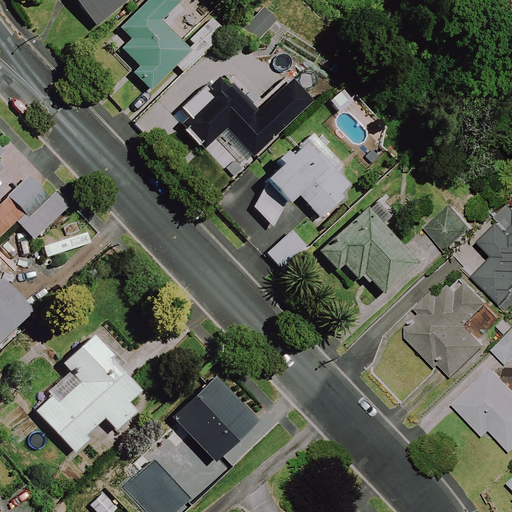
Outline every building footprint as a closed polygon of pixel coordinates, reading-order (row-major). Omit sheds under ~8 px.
[(71,0),(94,27),(127,0),(71,0)] [(226,32),(195,0),(180,0),(180,1),(178,0),(148,0),(144,4),(119,28),(131,41),(121,50),(138,67),(132,73),(150,92),(176,67),(182,73),(197,59),(226,32)] [(300,1),(296,0),(267,0),(266,3),(292,16),(300,1)] [(262,107),(230,72),(204,95),(208,100),(180,125),(203,150),(222,133),(247,161),(312,104),(291,81),(262,107)] [(309,136),(261,181),(287,209),(298,198),(319,221),(356,186),(337,166),(309,136)] [(32,242),(67,207),(34,173),(0,206),(0,235),(13,223),(32,242)] [(478,278),(509,308),(511,305),(511,202),(498,217),(505,224),(486,244),(499,257),(478,278)] [(476,230),(456,207),(431,230),(451,253),(476,230)] [(418,265),(365,209),(317,253),(349,287),(359,277),(381,300),(418,265)] [(306,250),(291,233),(265,255),(281,272),(306,250)] [(425,314),(405,332),(439,368),(442,365),(454,378),(486,347),(467,326),(491,303),(466,276),(443,298),(438,293),(421,309),(425,314)] [(0,341),(30,311),(0,280),(0,341)] [(511,324),(507,319),(501,326),(509,334),(494,350),(511,367),(511,366),(511,324)] [(138,392),(88,339),(60,365),(70,376),(33,411),(73,454),(86,441),(83,437),(102,419),(114,431),(134,413),(125,404),(138,392)] [(511,387),(496,370),(457,406),(486,436),(492,430),(511,450),(511,387)] [(258,425),(215,380),(173,419),(215,465),(258,425)] [(143,473),(130,459),(115,473),(128,487),(143,473)] [(0,511),(40,511),(26,491),(2,507),(0,505),(0,511)]
